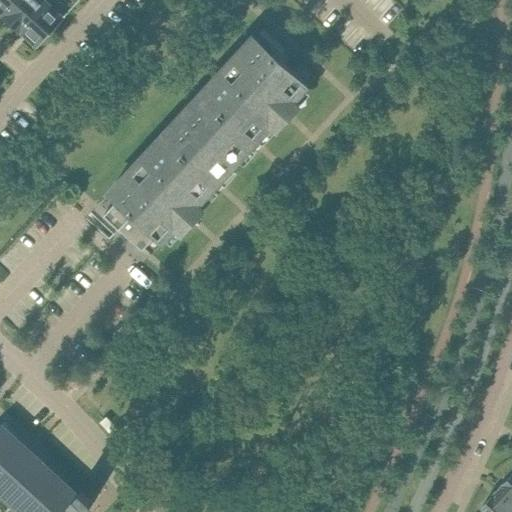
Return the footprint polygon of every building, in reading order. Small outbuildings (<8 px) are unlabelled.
[(0,0),(0,11),(4,15),(18,0),(0,0)] [(20,30),(46,2),(43,0),(18,0),(4,15),(20,30)] [(20,30),(37,45),(63,17),(46,2),(20,30)] [(198,204),(273,122),(279,128),(299,105),(294,100),(308,85),(254,35),(110,192),(117,199),(105,212),(144,247),(156,235),(163,241),(178,226),(183,231),(204,209),(198,204)] [(77,494),(3,425),(0,428),(0,491),(22,511),(84,511),(94,503),(81,491),(77,494)] [(511,473),(498,488),(511,500),(511,473)] [(511,511),(511,500),(498,488),(481,506),(483,508),(479,511),(511,511)]
